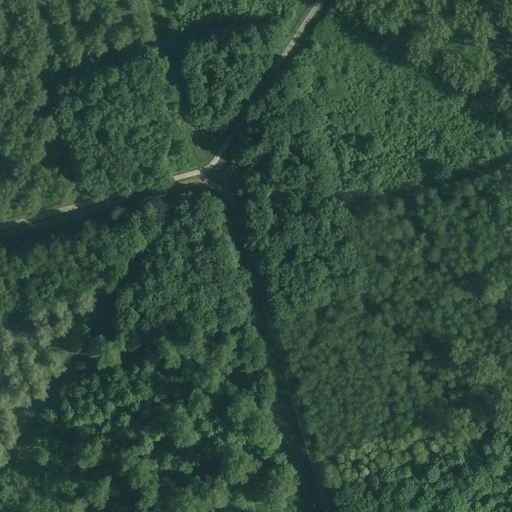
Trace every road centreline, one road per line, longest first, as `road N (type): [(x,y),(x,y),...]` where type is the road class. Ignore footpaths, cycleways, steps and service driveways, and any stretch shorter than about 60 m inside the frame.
road 1 (track): [(210,168),(229,186),(325,511)]
road 2 (track): [(0,237),(216,174)]
